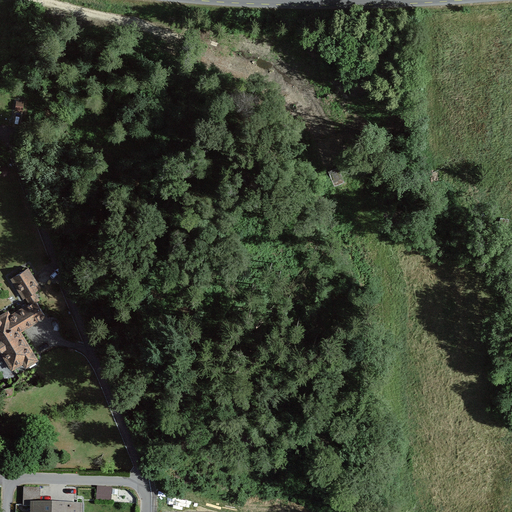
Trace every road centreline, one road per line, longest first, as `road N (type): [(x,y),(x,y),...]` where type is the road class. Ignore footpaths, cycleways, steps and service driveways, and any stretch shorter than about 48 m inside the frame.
road 1 (residential): [(0,133),(8,136),(143,481)]
road 2 (residential): [(143,481),(14,478),(6,511)]
